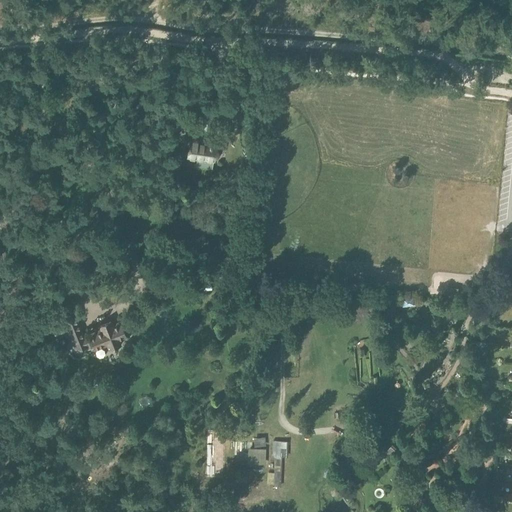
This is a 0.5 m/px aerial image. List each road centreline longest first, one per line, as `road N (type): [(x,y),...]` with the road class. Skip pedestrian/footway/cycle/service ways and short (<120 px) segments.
road 1 (track): [(511,93),(478,88),(434,55),(113,29),(0,42)]
road 2 (unknown): [(40,43),(48,192),(74,234),(120,257),(120,291),(109,306)]
